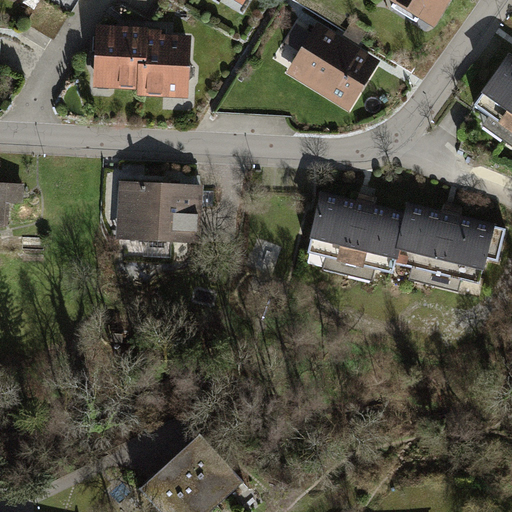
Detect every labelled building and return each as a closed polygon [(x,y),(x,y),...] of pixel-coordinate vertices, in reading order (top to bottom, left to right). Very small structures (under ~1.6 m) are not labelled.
[(452,0),(388,0),(436,29),(452,0)] [(376,65),(319,30),(291,74),(349,109),(376,65)] [(145,34),(101,32),(98,82),(142,84),(145,34)] [(159,35),(145,34),(142,84),(142,91),(187,93),(189,41),(159,40),(159,35)] [(511,55),(510,54),(473,105),(511,132),(511,55)] [(205,186),(119,182),(116,240),(201,243),(205,186)] [(21,186),(0,185),(0,224),(7,225),(8,203),(20,204),(21,186)] [(406,213),(321,193),(307,256),(391,275),(394,261),(406,213)] [(406,213),(394,261),(481,283),(487,259),(497,262),(504,231),(493,228),(494,224),(408,203),(406,213)] [(161,511),(210,511),(243,483),(200,436),(141,490),(161,511)]
